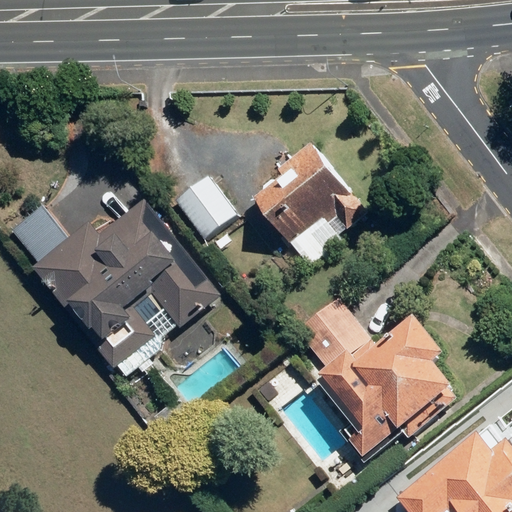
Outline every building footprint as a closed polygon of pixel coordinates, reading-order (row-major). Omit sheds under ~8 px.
[(360,196),(366,191),(330,148),(327,150),(322,144),(288,173),(290,175),(260,200),(314,265),(351,233),(375,214),(360,196)] [(213,175),(181,200),(211,240),(243,216),(213,175)] [(101,224),(44,269),(123,370),(125,368),(134,379),(172,349),(167,342),(185,328),(187,331),(232,296),(159,201),(146,211),(139,201),(104,228),(101,224)] [(46,264),(78,239),(51,205),(19,230),(46,264)] [(355,434),(374,458),(411,430),(413,432),(472,388),(453,363),(463,356),(433,316),(390,348),(383,339),(380,341),(349,300),(305,333),(336,373),(330,378),(366,425),(355,434)] [(511,511),(511,445),(505,451),(489,432),(405,499),(415,511),(511,511)]
